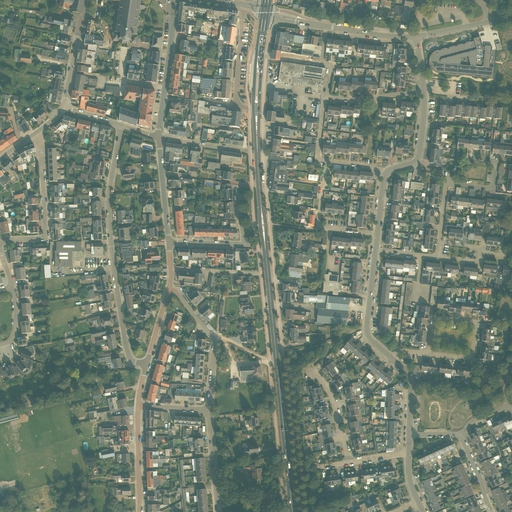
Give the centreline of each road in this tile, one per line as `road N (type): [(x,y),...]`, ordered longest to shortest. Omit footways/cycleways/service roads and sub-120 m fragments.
road 1 (primary): [(292,511),(257,151),(265,12)]
road 2 (residential): [(146,365),(129,360),(113,268),(108,191),(121,126)]
road 3 (residential): [(324,161),(317,160),(324,96),(423,92)]
road 4 (residential): [(408,453),(349,462),(334,398),(311,374)]
road 5 (residential): [(0,243),(45,238),(40,129)]
road 6 (residential): [(209,410),(215,337),(168,290)]
road 7 (residential): [(157,138),(173,0)]
road 8 (residential): [(376,233),(318,226),(324,161)]
road 9 (residential): [(392,360),(368,338),(366,325),(375,249)]
